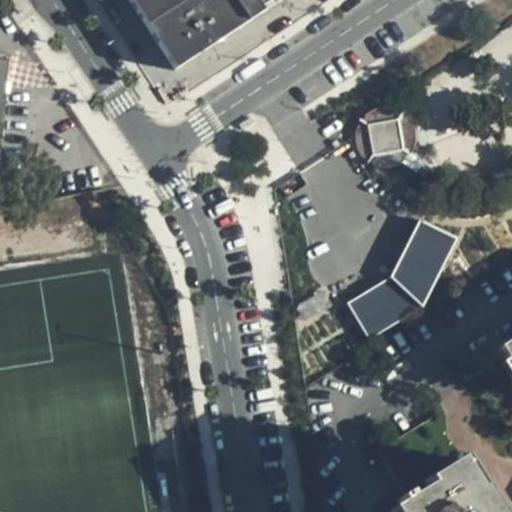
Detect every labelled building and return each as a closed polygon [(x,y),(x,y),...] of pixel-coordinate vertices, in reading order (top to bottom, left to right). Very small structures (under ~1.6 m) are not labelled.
[(128,0),(175,70),(281,0),(128,0)] [(405,151),(398,118),(368,125),(374,158),(405,151)] [(293,173),(271,187),(289,204),(306,192),(293,173)] [(405,251),(391,279),(422,308),(434,287),(447,263),(460,241),(420,221),(405,251)] [(422,308),(391,279),(348,305),(369,340),(422,308)] [(324,297),(296,311),(301,321),(329,306),(324,297)] [(415,500),(469,466),(433,404),(373,440),(408,498),(412,496),(415,500)] [(496,511),(469,466),(415,500),(412,496),(408,498),(400,503),(403,507),(399,508),(401,511),(496,511)]
